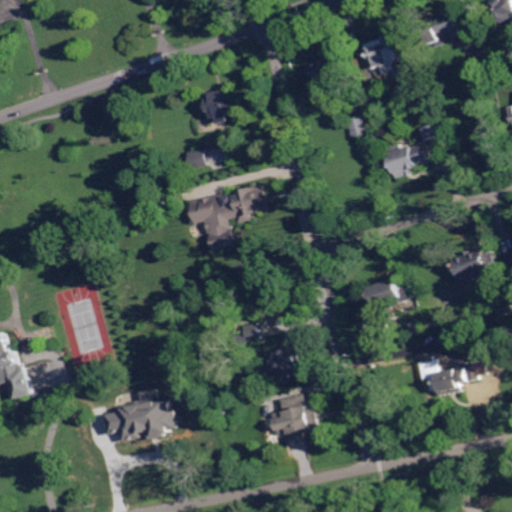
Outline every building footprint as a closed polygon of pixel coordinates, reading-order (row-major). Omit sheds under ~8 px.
[(511,22),(499,27),(492,4),(505,0),(511,0),(511,22)] [(440,48),(431,21),(457,12),(464,33),(456,36),(458,42),(440,48)] [(395,69),(386,71),(385,67),(375,70),(368,45),(386,40),(385,37),(397,34),(404,60),(394,63),(395,69)] [(320,89),(312,67),(338,57),(347,80),(320,89)] [(480,74),(475,61),(487,57),(491,70),(480,74)] [(238,102),(241,101),(244,113),(233,115),(235,122),(222,125),(220,117),(213,119),(207,96),(222,93),(222,90),(234,87),(238,102)] [(356,138),(351,120),(368,116),(372,135),(356,138)] [(441,138),(439,123),(422,126),(424,141),(441,138)] [(434,163),(422,166),(422,168),(415,170),(416,175),(399,179),(391,148),(403,144),(405,150),(429,143),(434,163)] [(194,168),(210,164),(207,148),(191,151),(194,168)] [(272,212),(256,216),(257,221),(244,224),(241,212),(238,212),(233,193),(266,186),(272,212)] [(488,254),(497,251),(502,263),(492,266),(495,276),(477,282),(475,277),(462,282),(456,264),(470,259),(468,254),(486,247),(488,254)] [(401,284),(411,280),(417,299),(393,307),(393,309),(390,310),(394,322),(391,323),(392,327),(373,334),(365,310),(366,310),(365,306),(377,302),(373,288),(399,279),(401,284)] [(503,295),(500,287),(507,284),(510,292),(503,295)] [(511,314),(502,318),(499,310),(511,306),(511,314)] [(414,335),(411,325),(424,321),(427,331),(414,335)] [(240,344),(238,336),(248,334),(247,326),(259,323),(263,338),(240,344)] [(454,342),(450,327),(464,324),(468,339),(454,342)] [(18,352),(27,348),(36,372),(28,375),(24,366),(0,375),(0,334),(10,331),(18,352)] [(305,374),(292,376),(293,381),(280,384),(278,372),(274,373),(270,354),(300,347),(305,374)] [(443,370),(481,362),(482,369),(485,369),(486,373),(484,375),(485,379),(473,381),(473,382),(466,384),(468,391),(444,396),(443,389),(437,390),(435,378),(430,379),(427,363),(441,360),(443,370)] [(184,430),(180,406),(175,407),(173,398),(162,400),(160,387),(144,390),(147,403),(126,406),(127,411),(112,413),(115,434),(128,431),(129,439),(153,435),(154,436),(184,430)] [(312,405),(319,404),(325,430),(308,433),(310,440),(296,443),(294,433),(284,435),(279,414),(289,411),(286,399),(310,394),(312,405)] [(91,433),(89,425),(97,423),(99,431),(91,433)]
